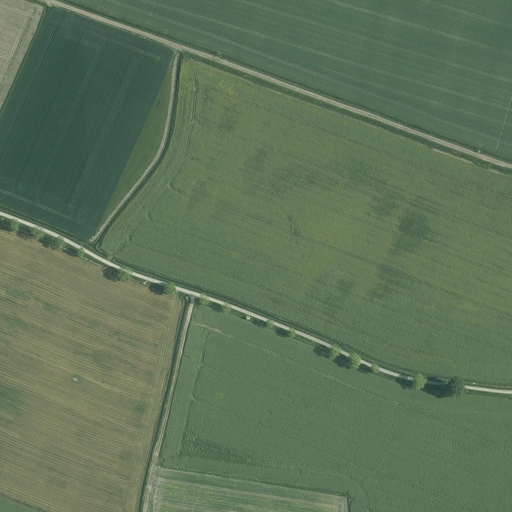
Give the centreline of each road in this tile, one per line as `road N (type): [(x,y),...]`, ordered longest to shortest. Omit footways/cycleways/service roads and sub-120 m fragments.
road 1 (unclassified): [(0,215),(131,275),(392,375),(511,394)]
road 2 (track): [(45,0),(511,167)]
